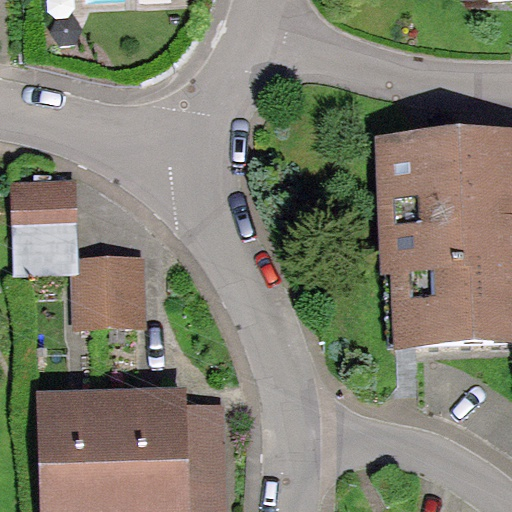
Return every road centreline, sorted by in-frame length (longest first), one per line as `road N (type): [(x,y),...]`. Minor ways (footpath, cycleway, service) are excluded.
road 1 (residential): [(293,417),(279,314),(230,208),(178,151)]
road 2 (residential): [(262,6),(357,56),(443,79),(511,80)]
road 3 (residential): [(293,417),(401,445),(511,499)]
road 4 (residential): [(178,151),(0,98)]
road 5 (residential): [(178,151),(262,6)]
